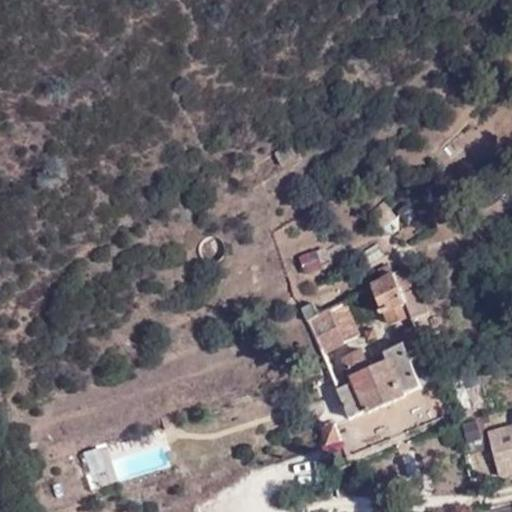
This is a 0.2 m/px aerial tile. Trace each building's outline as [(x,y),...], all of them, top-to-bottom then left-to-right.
[(310,268),(330,264),(328,251),(308,255),(310,268)] [(393,278),(371,288),(385,318),(387,317),(392,329),(410,320),(403,302),(400,297),(401,297),(411,291),(402,273),(393,278)] [(410,320),(413,327),(414,327),(427,320),(414,296),(403,302),(410,320)] [(340,304),(324,312),(340,350),(356,343),(340,304)] [(340,350),(324,312),(316,317),(310,307),(301,311),(321,359),(340,350)] [(408,359),(423,352),(417,335),(399,342),(402,352),(385,359),(388,369),(376,375),(371,369),(365,370),(360,357),(343,363),(354,388),(347,392),(342,383),(334,386),(351,423),(403,403),(401,400),(421,393),(408,359)] [(319,433),(321,439),(323,450),(338,446),(334,429),(319,433)] [(511,467),(503,436),(473,444),(482,481),(511,472),(511,467)] [(321,439),(254,458),(257,469),(323,450),(321,439)]
